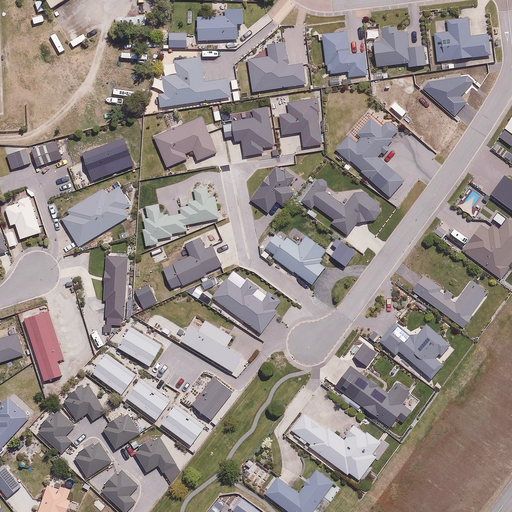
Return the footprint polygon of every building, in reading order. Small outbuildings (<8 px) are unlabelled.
[(38,0),(44,9),(58,0),(38,0)] [(116,15),(116,26),(146,25),(146,14),(131,14),(130,1),(124,1),(124,14),(116,15)] [(194,21),(195,44),(235,43),(235,30),(242,29),(242,12),(212,13),(212,20),(194,21)] [(471,36),(469,16),(433,20),(437,63),(492,58),(490,34),(471,36)] [(375,38),(378,66),(407,64),(408,67),(428,66),(426,45),(410,47),(409,31),(397,32),(397,26),(384,27),(385,37),(375,38)] [(349,31),(321,33),(323,57),(325,57),(325,64),(329,64),(330,74),(349,72),(349,76),(366,75),(365,52),(350,53),(349,31)] [(163,40),(163,52),(181,51),(180,39),(163,40)] [(241,65),(246,97),(299,88),(296,68),(282,71),(278,47),(261,50),(263,61),(241,65)] [(152,97),(155,112),(225,101),(222,81),(198,84),(195,60),(168,64),(170,75),(157,77),(160,96),(152,97)] [(311,102),(283,106),(284,116),(275,117),(278,140),(298,137),(300,152),(318,150),(311,102)] [(267,149),(262,112),(247,114),(248,123),(227,126),(230,146),(236,145),(238,158),(258,156),(257,151),(267,149)] [(348,136),(336,149),(391,199),(406,182),(379,157),(382,153),(386,156),(393,148),(390,145),(395,138),(393,136),(400,129),(388,118),(381,125),(372,117),(359,131),(364,136),(357,144),(348,136)] [(197,118),(149,139),(163,171),(184,161),(182,157),(188,154),(193,164),(214,155),(197,118)] [(119,143),(78,157),(87,183),(128,169),(119,143)] [(55,163),(50,146),(28,153),(33,170),(55,163)] [(20,152),(0,159),(6,175),(26,169),(20,152)] [(296,178),(275,163),(246,202),(267,217),(277,203),(284,208),(297,190),(290,186),(296,178)] [(378,221),(382,215),(380,203),(365,191),(354,192),(345,204),(327,190),(330,186),(319,178),(300,203),(313,213),(318,207),(335,221),(332,225),(348,237),(359,223),(378,221)] [(60,219),(77,247),(129,216),(126,211),(133,206),(118,180),(69,210),(71,212),(60,219)] [(141,217),(146,246),(158,244),(157,239),(173,236),(173,233),(188,231),(187,225),(221,220),(217,196),(189,201),(189,206),(180,207),(181,213),(162,216),(160,203),(146,206),(148,215),(141,217)] [(36,234),(26,199),(0,206),(0,210),(5,229),(11,227),(15,240),(36,234)] [(463,251),(502,280),(511,267),(511,219),(506,215),(495,229),(485,221),(463,251)] [(260,255),(270,262),(273,258),(314,286),(326,267),(321,264),(330,250),(294,226),(288,234),(278,228),(260,255)] [(162,268),(173,291),(223,268),(212,245),(206,247),(201,237),(186,244),(191,255),(162,268)] [(413,288),(464,327),(489,295),(469,279),(454,298),(424,275),(413,288)] [(226,278),(211,298),(263,335),(279,313),(275,309),(281,300),(270,291),(262,302),(253,295),(258,287),(248,280),(241,288),(226,278)] [(149,284),(135,291),(145,311),(158,305),(149,284)] [(204,293),(195,287),(190,295),(199,300),(204,293)] [(50,311),(24,319),(43,381),(64,375),(60,362),(65,360),(50,311)] [(401,351),(432,381),(445,366),(438,360),(451,346),(425,323),(413,336),(396,321),(378,340),(396,357),(401,351)] [(242,358),(188,327),(179,342),(234,372),(242,358)] [(162,345),(129,328),(118,350),(151,367),(162,345)] [(0,364),(26,357),(17,331),(0,336),(0,364)] [(365,344),(355,357),(368,367),(378,354),(365,344)] [(135,375),(106,353),(92,373),(121,394),(135,375)] [(351,366),(336,387),(390,429),(397,420),(403,425),(414,411),(405,404),(412,395),(396,383),(388,394),(351,366)] [(214,377),(192,404),(212,422),(235,395),(214,377)] [(170,400),(141,380),(127,400),(156,420),(170,400)] [(86,383),(62,399),(77,422),(89,415),(93,421),(106,412),(86,383)] [(0,448),(27,421),(5,399),(0,404),(0,448)] [(205,425),(176,405),(162,426),(192,445),(205,425)] [(36,431),(61,454),(73,440),(70,437),(78,428),(56,408),(36,431)] [(306,411),(291,432),(361,481),(377,458),(373,455),(382,442),(357,424),(346,439),(306,411)] [(101,427),(116,452),(142,436),(127,412),(101,427)] [(178,467),(159,437),(135,452),(148,474),(158,468),(164,476),(178,467)] [(73,456),(87,477),(112,461),(99,440),(73,456)] [(140,485),(121,468),(99,491),(121,511),(129,511),(139,502),(131,495),(140,485)] [(265,494),(288,511),(313,511),(335,483),(316,468),(298,491),(279,477),(265,494)] [(0,499),(10,491),(0,479),(0,499)] [(59,511),(63,504),(60,502),(63,493),(42,485),(32,511),(59,511)] [(246,511),(231,500),(222,511),(246,511)]
